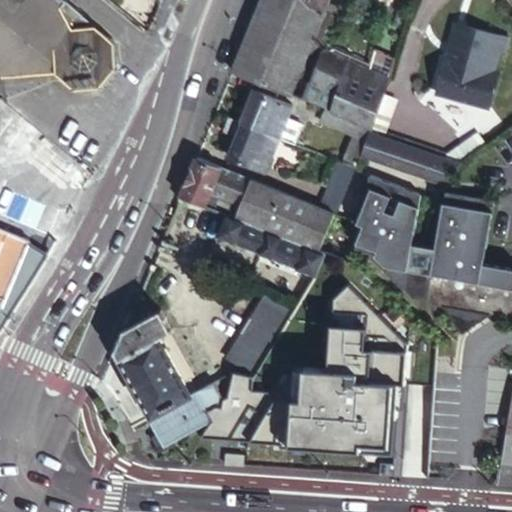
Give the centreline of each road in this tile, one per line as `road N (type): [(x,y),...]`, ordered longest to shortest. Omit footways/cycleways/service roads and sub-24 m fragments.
road 1 (secondary): [(33,469),(171,169),(221,0)]
road 2 (secondary): [(193,0),(127,194),(24,367),(0,435)]
road 3 (primary): [(33,469),(94,500),(245,511)]
